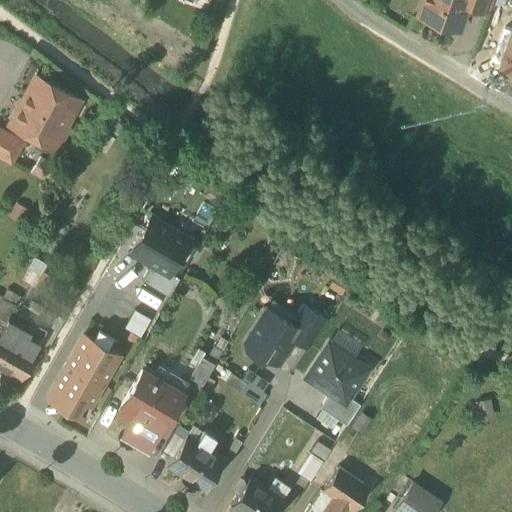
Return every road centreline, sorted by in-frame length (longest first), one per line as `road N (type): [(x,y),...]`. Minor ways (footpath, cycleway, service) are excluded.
road 1 (residential): [(342,0),(511,107)]
road 2 (tertiary): [(153,511),(0,421)]
